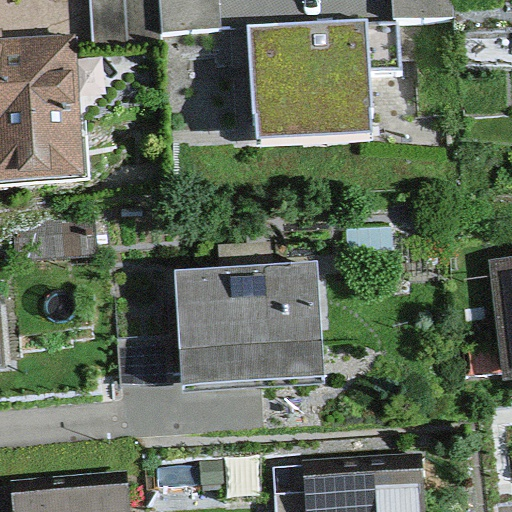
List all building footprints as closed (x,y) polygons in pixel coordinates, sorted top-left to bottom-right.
[(158,0),(160,41),(217,38),(215,0),(158,0)] [(393,0),(395,27),(450,25),(449,0),(393,0)] [(366,28),(249,35),(255,157),(372,151),(366,28)] [(85,43),(0,48),(0,187),(94,181),(85,43)] [(511,262),(489,265),(502,391),(511,390),(511,262)] [(327,272),(187,279),(194,391),(333,383),(327,272)] [(303,473),(273,474),(274,511),(419,511),(418,484),(303,489),(303,473)] [(128,511),(127,488),(0,497),(0,511),(128,511)]
